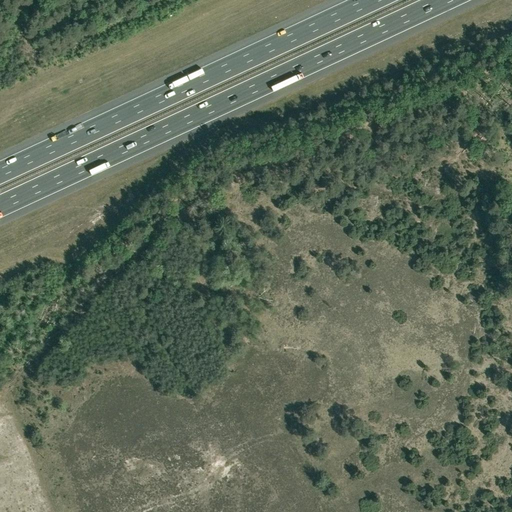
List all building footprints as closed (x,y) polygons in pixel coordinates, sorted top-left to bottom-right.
[(356,0),(351,0),(331,9),(333,14),(358,3),(356,0)] [(274,35),(257,43),(260,49),(277,40),(274,35)] [(348,53),(321,62),(323,68),(350,59),(348,53)] [(195,72),(198,78),(209,73),(206,67),(195,72)] [(24,160),(39,153),(36,147),(21,154),(24,160)]
